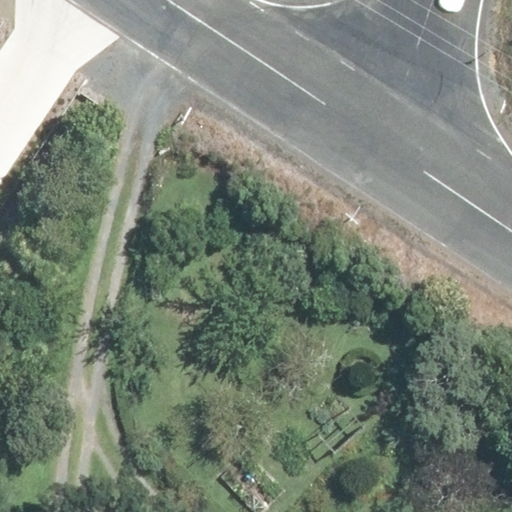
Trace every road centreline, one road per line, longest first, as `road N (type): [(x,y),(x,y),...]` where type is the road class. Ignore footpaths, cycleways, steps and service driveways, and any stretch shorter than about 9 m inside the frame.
road 1 (tertiary): [(378,139),(168,0)]
road 2 (tertiary): [(511,228),(378,139)]
road 3 (unclassified): [(378,139),(404,90),(430,0)]
